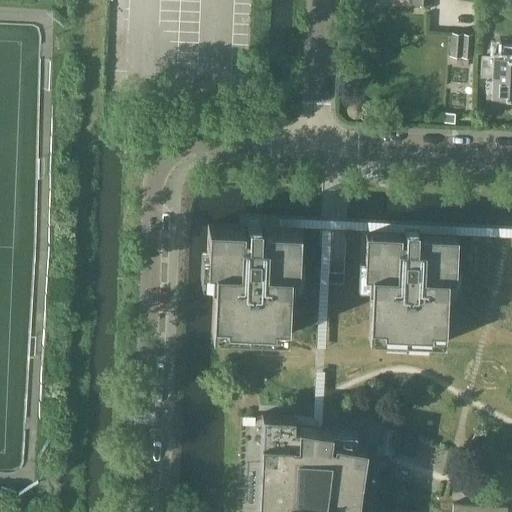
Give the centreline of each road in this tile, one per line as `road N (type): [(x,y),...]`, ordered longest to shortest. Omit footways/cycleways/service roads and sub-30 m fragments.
road 1 (residential): [(142,511),(156,175)]
road 2 (residential): [(317,140),(204,138),(174,150),(156,175)]
road 3 (residential): [(511,149),(338,140)]
road 4 (residential): [(338,140),(335,284)]
road 5 (residential): [(317,140),(323,0)]
